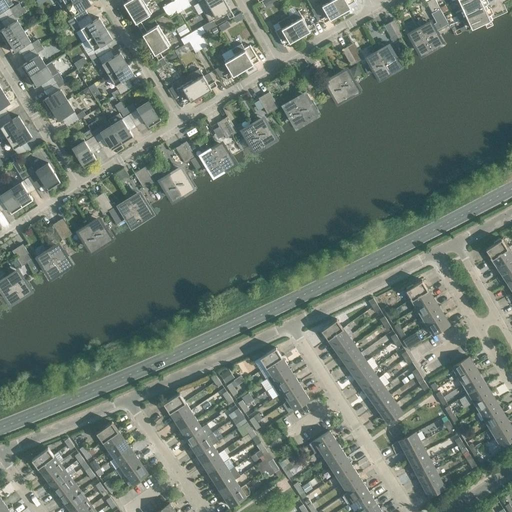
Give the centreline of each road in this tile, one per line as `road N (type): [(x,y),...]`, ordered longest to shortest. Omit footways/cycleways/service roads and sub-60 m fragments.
road 1 (residential): [(409,511),(290,325)]
road 2 (residential): [(127,399),(290,325)]
road 3 (residential): [(290,325),(434,254)]
road 4 (residential): [(179,127),(101,0)]
road 5 (residential): [(76,186),(0,61)]
road 6 (residential): [(0,451),(127,399)]
road 7 (residential): [(204,511),(127,399)]
